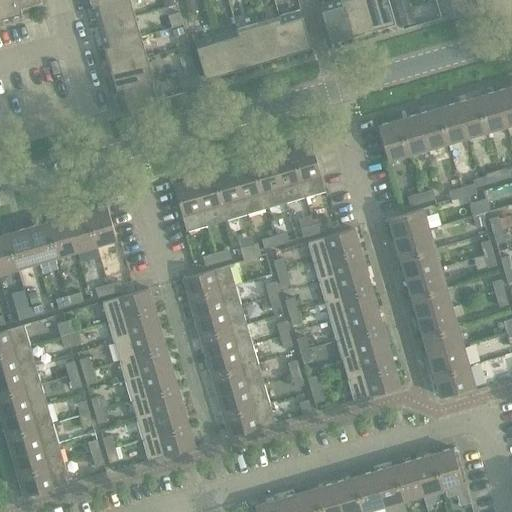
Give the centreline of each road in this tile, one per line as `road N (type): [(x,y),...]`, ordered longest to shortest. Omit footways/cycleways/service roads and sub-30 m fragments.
road 1 (residential): [(511,508),(487,431),(471,423),(162,511)]
road 2 (tertiary): [(128,151),(333,92)]
road 3 (tertiary): [(333,92),(511,35)]
road 4 (residential): [(104,158),(58,0)]
road 5 (residential): [(166,284),(128,151)]
road 6 (residential): [(371,222),(333,92)]
